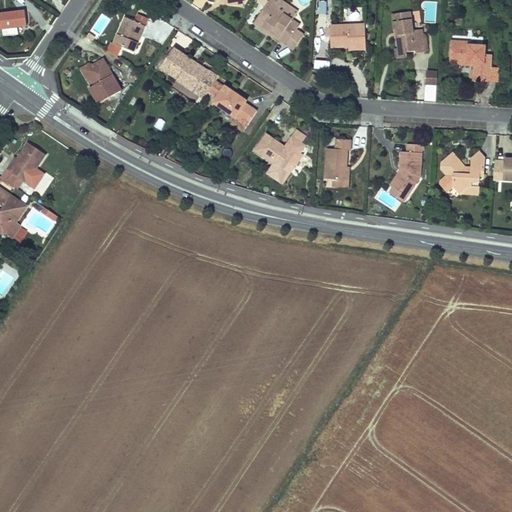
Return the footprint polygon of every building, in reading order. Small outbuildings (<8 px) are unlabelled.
[(275,10),(277,6),(267,0),(256,0),(266,7),(254,24),(263,29),(264,27),(280,38),(278,40),(287,46),(294,35),(300,27),(291,21),(275,10)] [(327,14),(328,0),(320,0),(317,0),(317,13),(327,14)] [(293,17),(277,6),(275,10),(291,21),(293,17)] [(25,10),(0,13),(0,29),(27,25),(25,10)] [(424,51),(422,27),(411,28),(410,12),(392,13),(394,28),(397,28),(398,42),(404,42),(404,48),(407,47),(408,52),(424,51)] [(146,26),(125,17),(114,45),(134,54),(146,26)] [(365,24),(331,25),(332,47),(348,47),(366,46),(365,24)] [(264,27),(263,29),(278,40),(280,38),(264,27)] [(294,35),(287,46),(294,51),(302,40),(294,35)] [(470,41),(452,40),(450,65),(473,66),(472,82),(489,83),(490,55),(484,54),(485,46),(469,45),(470,41)] [(404,42),(398,42),(395,43),(396,55),(405,54),(404,48),(404,42)] [(173,47),(160,67),(176,78),(175,80),(193,92),(193,93),(203,99),(208,91),(214,81),(218,76),(208,70),(205,75),(188,63),(190,59),(173,47)] [(499,83),(500,67),(493,67),(494,55),(490,55),(489,83),(499,83)] [(75,62),(85,79),(89,77),(86,73),(89,67),(82,58),(75,62)] [(208,70),(190,59),(188,63),(205,75),(208,70)] [(315,59),(315,68),(331,69),(332,60),(315,59)] [(120,92),(102,60),(89,67),(86,73),(89,77),(93,85),(88,88),(97,105),(120,92)] [(426,70),(426,83),(438,83),(438,70),(426,70)] [(321,79),(314,74),(311,79),(318,84),(321,79)] [(226,87),(225,89),(214,81),(208,91),(218,98),(214,104),(235,119),(237,117),(250,126),(258,114),(245,105),(247,102),(226,87)] [(425,84),(425,100),(436,100),(437,84),(425,84)] [(286,148),(267,135),(256,151),(272,162),(285,171),(290,165),(295,168),(304,156),(301,154),(306,146),(303,144),(308,136),(299,129),(286,148)] [(0,175),(0,177),(14,187),(19,179),(25,183),(45,155),(28,142),(15,160),(7,171),(4,170),(0,175)] [(335,150),(327,150),(326,181),(334,181),(344,181),(344,168),(345,153),(350,154),(351,142),(336,142),(335,150)] [(418,144),(403,144),(403,152),(399,152),(399,171),(404,171),(404,176),(395,193),(407,198),(417,176),(418,144)] [(452,153),(441,162),(440,172),(446,177),(440,182),(440,185),(446,193),(453,187),(459,194),(468,185),(478,186),(479,175),(484,175),(485,158),(479,152),(471,159),(471,167),(464,167),(452,153)] [(13,158),(4,170),(7,171),(15,160),(13,158)] [(505,162),(494,161),(493,179),(511,180),(511,159),(506,159),(505,162)] [(285,171),(272,162),(265,172),(280,182),(287,172),(285,171)] [(404,171),(399,171),(399,176),(391,190),(395,193),(404,176),(404,171)] [(46,189),(53,178),(47,174),(40,184),(46,189)] [(344,181),(334,181),(334,189),(348,190),(348,182),(344,181)] [(478,194),(478,186),(468,185),(459,194),(478,194)] [(23,207),(0,191),(0,234),(2,232),(10,238),(18,226),(13,223),(23,207)] [(405,203),(407,198),(395,193),(393,197),(405,203)] [(56,216),(44,208),(41,213),(52,221),(56,216)]
